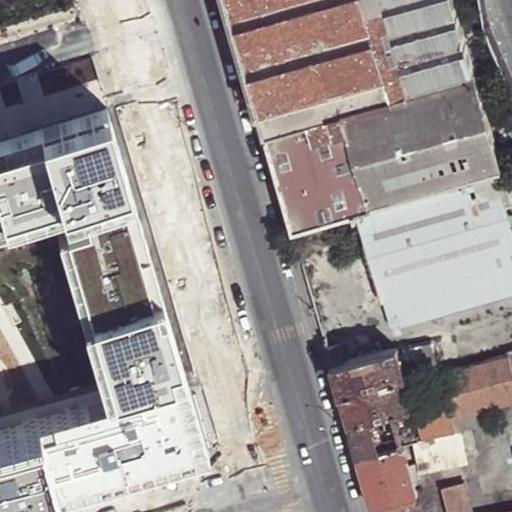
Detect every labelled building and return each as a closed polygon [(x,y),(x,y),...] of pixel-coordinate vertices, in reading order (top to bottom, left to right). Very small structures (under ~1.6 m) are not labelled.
[(226,0),(253,91),(293,231),(339,217),(355,213),(495,172),(501,170),(493,141),(488,122),(453,0),(226,0)] [(0,509),(208,452),(108,106),(72,117),(0,138),(0,227),(58,210),(65,231),(52,235),(101,393),(0,422),(0,509)] [(493,141),(506,137),(502,118),(488,122),(493,141)] [(507,169),(511,167),(511,135),(506,137),(493,141),(501,170),(507,169)] [(511,185),(507,169),(501,170),(495,172),(511,229),(511,198),(510,190),(511,189),(511,185)] [(511,229),(495,172),(355,213),(381,302),(511,263),(511,229)] [(511,263),(381,302),(390,329),(511,292),(511,263)] [(326,348),(332,364),(351,360),(344,334),(325,341),(326,347),(326,348)] [(406,378),(412,376),(440,369),(432,341),(397,347),(406,378)] [(332,364),(341,396),(397,380),(406,378),(397,347),(380,351),(351,360),(332,364)] [(453,416),(501,404),(511,401),(511,370),(507,352),(440,372),(447,397),(453,416)] [(405,409),(413,406),(420,405),(412,376),(406,378),(397,380),(405,409)] [(350,424),(393,412),(405,409),(397,380),(341,396),(350,424)] [(413,406),(422,437),(457,428),(453,416),(447,397),(420,405),(413,406)] [(453,416),(457,428),(504,417),(501,404),(453,416)] [(358,455),(402,443),(393,412),(350,424),(358,455)]
